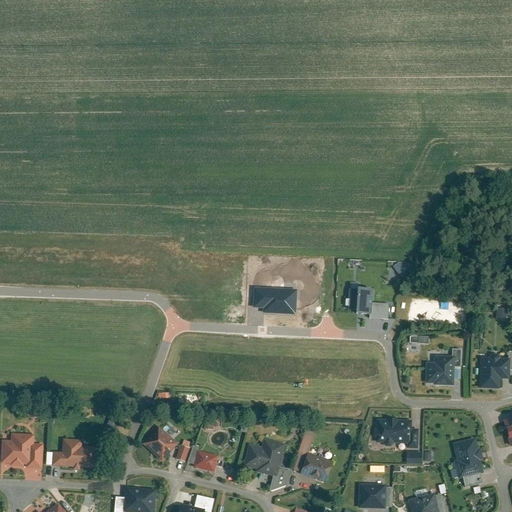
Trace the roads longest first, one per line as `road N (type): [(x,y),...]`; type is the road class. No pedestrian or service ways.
road 1 (residential): [(511,472),(503,475),(482,401),(398,398),(385,343),(376,338),(181,329)]
road 2 (residential): [(0,291),(150,297),(181,329)]
road 3 (residential): [(181,329),(171,336),(129,447),(129,473)]
road 4 (residential): [(268,511),(247,495),(129,473)]
road 5 (residential): [(129,473),(101,487),(0,483)]
